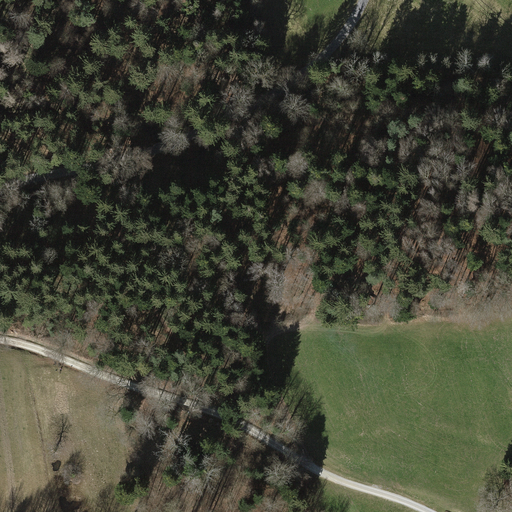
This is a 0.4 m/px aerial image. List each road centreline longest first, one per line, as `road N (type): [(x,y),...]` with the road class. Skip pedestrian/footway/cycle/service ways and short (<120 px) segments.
road 1 (track): [(0,339),(212,412),(312,467),(430,511)]
road 2 (unclassified): [(0,190),(163,147),(249,108),(314,64),(364,0)]
road 3 (track): [(197,0),(221,122)]
